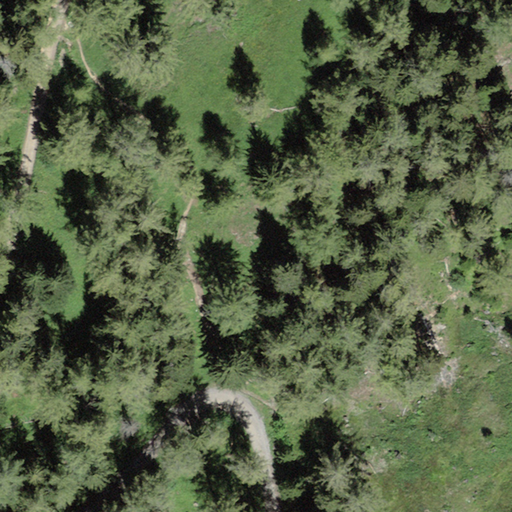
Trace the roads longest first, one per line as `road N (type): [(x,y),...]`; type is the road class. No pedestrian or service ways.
road 1 (track): [(0,271),(61,1)]
road 2 (track): [(204,399),(183,408),(89,511)]
road 3 (track): [(269,511),(246,410),(204,399)]
